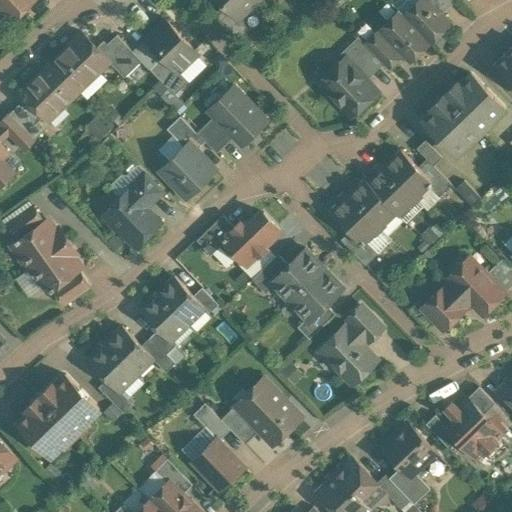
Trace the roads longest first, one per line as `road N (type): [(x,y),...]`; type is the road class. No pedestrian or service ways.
road 1 (residential): [(290,167),(255,170),(117,297),(48,339),(0,382)]
road 2 (residential): [(448,364),(285,189),(290,167)]
road 3 (residential): [(246,511),(369,407),(448,364)]
road 4 (residential): [(511,8),(483,23),(378,119),(316,142)]
road 5 (residential): [(316,142),(186,0)]
